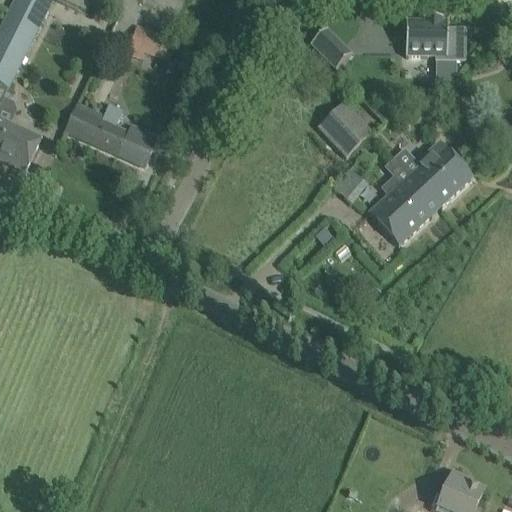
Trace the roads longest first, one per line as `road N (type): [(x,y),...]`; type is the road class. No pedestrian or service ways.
road 1 (tertiary): [(511,448),(151,267)]
road 2 (residential): [(151,267),(271,17),(317,0)]
road 3 (tertiary): [(151,267),(0,192)]
